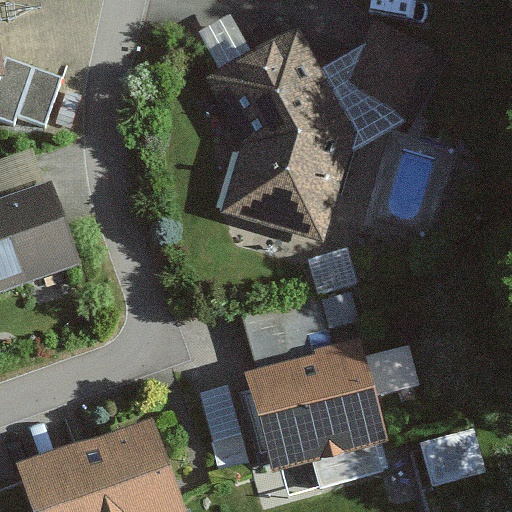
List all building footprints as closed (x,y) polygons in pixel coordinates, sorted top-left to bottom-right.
[(346,86),(405,113),(431,58),(372,31),(346,86)] [(202,86),(233,144),(211,218),(318,249),(349,143),(294,38),(202,86)] [(0,200),(0,290),(64,267),(35,188),(0,200)] [(243,382),(268,475),(381,444),(355,351),(243,382)] [(435,484),(489,469),(478,428),(424,443),(435,484)] [(20,511),(170,511),(141,429),(7,476),(20,511)]
